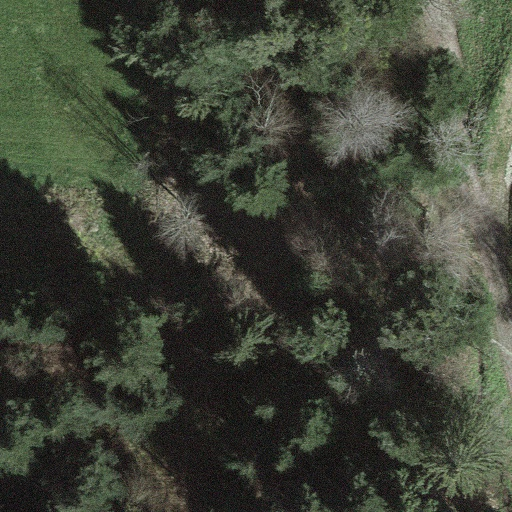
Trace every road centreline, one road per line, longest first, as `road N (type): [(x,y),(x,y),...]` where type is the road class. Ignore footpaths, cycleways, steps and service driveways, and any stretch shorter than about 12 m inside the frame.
road 1 (track): [(511,322),(429,0)]
road 2 (track): [(205,511),(127,215)]
